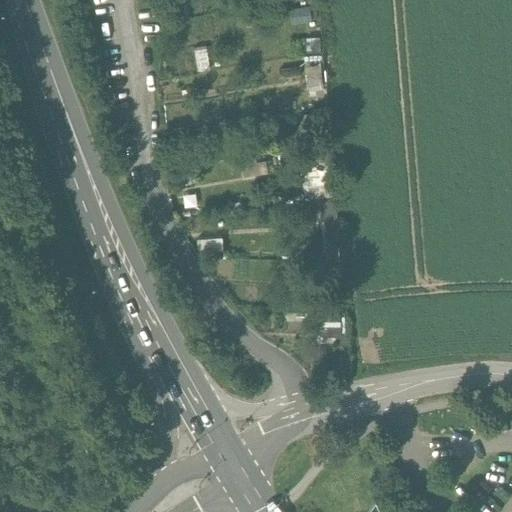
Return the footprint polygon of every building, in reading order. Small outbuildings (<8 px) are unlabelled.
[(310,5),(290,8),(292,24),(312,21),(310,5)] [(195,47),(194,69),(205,70),(206,47),(195,47)] [(329,143),(288,146),(290,168),(314,166),(315,185),(332,183),(329,143)] [(264,150),(240,154),(244,179),(268,176),(264,150)] [(331,198),(315,201),(319,220),(335,218),(331,198)] [(342,310),(318,312),(320,338),(344,336),(342,310)]
